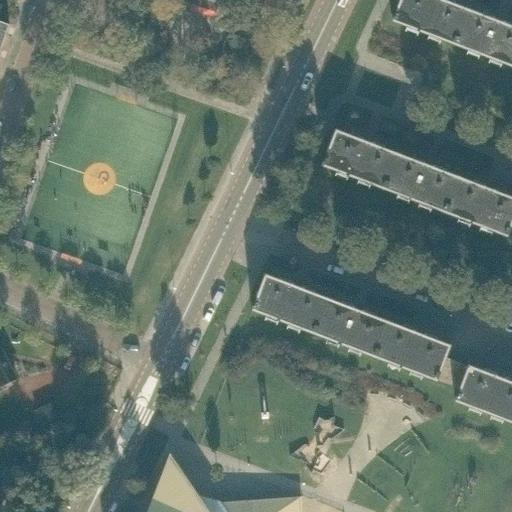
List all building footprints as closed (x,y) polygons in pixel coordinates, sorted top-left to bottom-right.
[(188,0),(187,3),(216,12),(220,0),(238,0),(264,9),(266,0),(188,0)] [(455,45),(469,9),(445,0),(401,0),(393,21),(455,45)] [(0,21),(0,13),(3,6),(0,4),(0,48),(2,49),(10,25),(0,21)] [(511,66),(511,25),(469,9),(455,45),(511,66)] [(386,190),(400,154),(337,130),(335,135),(323,166),(386,190)] [(447,213),(460,177),(400,154),(386,190),(447,213)] [(511,226),(511,196),(460,177),(447,213),(508,236),(509,235),(511,226)] [(315,334),(329,298),(267,274),(260,291),(253,310),(315,334)] [(376,357),(390,321),(329,298),(315,334),(376,357)] [(447,358),(451,345),(390,321),(376,357),(438,381),(438,379),(447,358)] [(1,348),(0,348),(0,381),(1,383),(15,376),(5,355),(1,348)] [(449,384),(458,362),(447,358),(438,379),(449,384)] [(469,367),(458,362),(449,384),(461,388),(469,367)] [(511,381),(470,365),(469,367),(461,388),(456,401),(511,422),(511,381)] [(51,405),(36,411),(41,423),(56,416),(51,405)] [(29,455),(23,466),(31,470),(36,459),(29,455)] [(215,511),(210,511),(201,497),(183,471),(163,472),(148,511),(302,511),(302,496),(219,502),(223,507),(215,511)]
